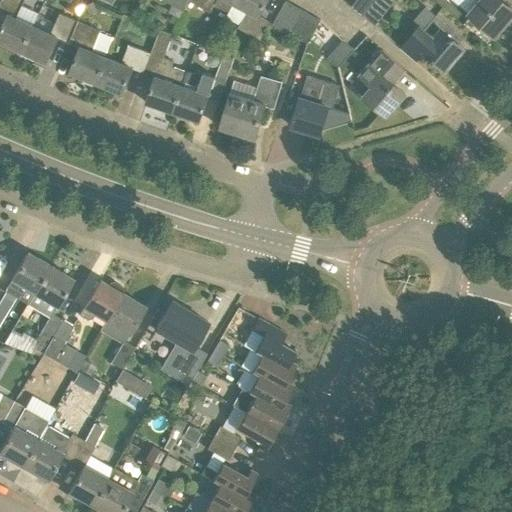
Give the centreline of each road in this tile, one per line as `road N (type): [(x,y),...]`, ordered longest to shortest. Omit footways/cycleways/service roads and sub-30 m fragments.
road 1 (residential): [(258,240),(268,186),(0,83)]
road 2 (residential): [(0,206),(123,251),(229,277),(247,267),(258,240)]
road 3 (tertiary): [(258,240),(0,150)]
road 4 (residential): [(293,511),(389,320)]
road 5 (unclassified): [(511,118),(406,240)]
